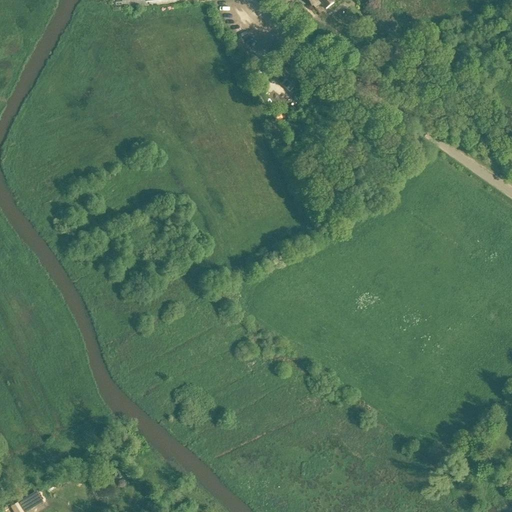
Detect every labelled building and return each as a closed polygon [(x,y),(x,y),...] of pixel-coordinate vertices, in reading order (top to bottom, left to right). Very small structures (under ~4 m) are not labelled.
[(308,0),(307,1),(312,7),(312,6),(315,9),(320,4),(324,10),(334,2),(331,0),(308,0)] [(404,48),(390,45),(387,59),(401,62),(404,48)] [(419,64),(422,70),(428,67),(424,61),(419,64)] [(290,94),(299,83),(282,68),(277,74),(274,71),(265,81),(272,87),(276,82),(290,94)] [(504,483),(500,491),(506,494),(510,486),(504,483)] [(22,511),(17,503),(11,507),(13,511),(22,511)]
